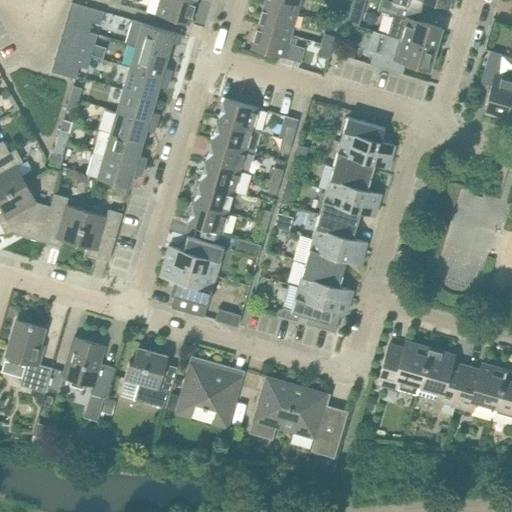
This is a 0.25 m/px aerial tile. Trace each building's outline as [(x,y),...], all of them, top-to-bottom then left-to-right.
[(189,24),(195,2),(188,0),(159,0),(156,14),(189,24)] [(297,14),(300,0),(264,0),(264,4),(297,14)] [(342,13),(345,3),(334,0),(333,0),(331,10),(342,13)] [(418,21),(421,10),(408,6),(393,1),(389,0),(385,12),(404,18),(399,38),(435,49),(441,27),(418,21)] [(426,0),(453,8),(454,0),(393,0),(393,1),(408,6),(421,10),(423,0),(426,0)] [(92,21),(95,9),(71,2),(68,14),(92,21)] [(290,36),(297,14),(264,4),(257,26),(290,36)] [(101,24),(104,12),(95,9),(92,21),(101,24)] [(89,32),(92,21),(68,14),(64,25),(89,32)] [(182,36),(182,35),(132,20),(125,42),(136,45),(167,55),(171,42),(178,44),(181,35),(182,36)] [(85,44),(89,32),(64,25),(61,37),(85,44)] [(290,36),(257,26),(251,48),(284,58),(290,36)] [(91,56),(98,34),(89,32),(85,44),(83,54),(91,56)] [(324,33),(321,44),(332,47),(335,36),(324,33)] [(82,55),(83,54),(85,44),(61,37),(58,48),(82,55)] [(429,70),(435,49),(399,38),(393,58),(374,52),(370,64),(402,74),(405,63),(429,70)] [(329,57),(332,47),(321,44),(318,54),(329,57)] [(164,67),(167,55),(136,45),(130,67),(168,79),(171,69),(164,67)] [(79,67),(82,55),(58,48),(55,60),(79,67)] [(347,49),(344,56),(353,59),(356,51),(347,49)] [(505,116),(511,92),(511,77),(496,73),(502,54),(490,50),(480,83),(491,86),(484,109),(505,116)] [(88,68),(91,56),(83,54),(82,55),(79,67),(88,68)] [(75,78),(79,67),(55,60),(51,71),(75,78)] [(165,88),(168,79),(130,67),(123,89),(155,98),(158,86),(165,88)] [(82,88),(73,85),(70,97),(78,100),(82,88)] [(151,111),(155,98),(123,89),(117,111),(155,122),(158,113),(151,111)] [(75,112),(78,100),(70,97),(66,110),(75,112)] [(258,108),(224,98),(218,119),(252,129),(258,108)] [(152,132),(155,122),(117,111),(111,133),(142,142),(146,130),(152,132)] [(292,141),(298,119),(285,116),(279,137),(283,138),(292,141)] [(348,117),(340,141),(392,157),(395,145),(381,141),(385,127),(348,117)] [(252,129),(218,119),(212,140),(246,149),(254,152),(261,131),(252,129)] [(69,132),(60,129),(57,141),(66,144),(69,132)] [(138,155),(142,142),(111,133),(100,130),(93,152),(142,166),(145,157),(138,155)] [(288,153),(292,141),(283,138),(279,150),(288,153)] [(246,149),(212,140),(206,161),(240,170),(246,149)] [(0,158),(9,153),(9,152),(3,141),(0,142),(0,158)] [(59,167),(66,144),(57,141),(50,164),(59,167)] [(389,168),(392,157),(340,141),(333,166),(370,177),(374,164),(389,168)] [(15,149),(9,152),(9,153),(0,158),(0,197),(26,183),(16,165),(23,162),(15,149)] [(140,175),(142,166),(93,152),(87,174),(129,187),(133,173),(140,175)] [(240,170),(206,161),(200,181),(234,191),(240,170)] [(367,189),(370,177),(333,166),(326,190),(378,205),(381,193),(367,189)] [(280,182),(283,170),(274,167),(270,179),(280,182)] [(276,194),(280,182),(270,179),(267,191),(276,194)] [(234,191),(200,181),(194,202),(227,212),(234,191)] [(40,241),(50,206),(36,202),(26,183),(0,197),(0,208),(2,212),(0,213),(0,223),(6,235),(11,232),(40,241)] [(375,216),(378,205),(326,190),(319,214),(356,225),(360,212),(375,216)] [(76,244),(86,210),(66,204),(68,197),(54,193),(50,206),(40,241),(61,247),(63,240),(76,244)] [(283,193),(281,203),(290,205),(292,196),(283,193)] [(227,212),(194,202),(188,223),(221,233),(227,212)] [(109,261),(122,213),(108,209),(106,216),(86,210),(76,244),(89,248),(87,255),(109,261)] [(271,211),(262,209),(258,221),(268,223),(271,211)] [(279,213),(275,226),(289,230),(293,217),(279,213)] [(353,238),(356,225),(319,214),(312,238),(364,253),(367,242),(353,238)] [(264,236),(268,223),(258,221),(255,233),(264,236)] [(224,247),(187,236),(183,250),(169,245),(164,261),(216,276),(224,247)] [(235,249),(258,256),(261,245),(238,238),(235,249)] [(360,265),(364,253),(312,238),(305,262),(342,273),(346,260),(360,265)] [(216,276),(164,261),(160,276),(174,280),(170,294),(174,295),(171,307),(204,317),(216,276)] [(339,286),(342,273),(305,262),(298,287),(350,302),(353,290),(339,286)] [(347,313),(350,302),(298,287),(292,309),(283,307),(278,309),(276,314),(298,321),(300,314),(308,316),(306,323),(335,332),(341,312),(347,313)] [(238,326),(241,315),(218,308),(215,320),(238,326)] [(20,385),(45,392),(52,368),(38,364),(41,355),(37,354),(45,328),(16,320),(6,355),(26,361),(20,385)] [(105,346),(74,336),(62,376),(92,385),(90,393),(106,398),(115,367),(100,363),(105,346)] [(416,394),(430,348),(405,341),(403,348),(389,343),(378,383),(416,394)] [(133,362),(129,361),(124,378),(139,382),(134,399),(165,408),(177,367),(165,363),(168,356),(137,347),(133,362)] [(454,355),(430,348),(416,394),(445,402),(442,412),(451,414),(454,405),(466,366),(452,362),(454,355)] [(241,377),(191,362),(177,412),(191,416),(195,402),(216,408),(212,422),(226,426),(241,377)] [(495,407),(506,370),(481,363),(479,370),(466,366),(454,405),(472,410),(475,401),(495,407)] [(511,371),(506,370),(495,407),(511,411),(511,371)] [(327,393),(266,376),(250,431),(271,438),(274,426),(315,438),(312,449),(333,456),(346,411),(324,405),(327,393)] [(37,421),(33,435),(47,439),(51,425),(37,421)] [(318,459),(317,469),(329,470),(333,470),(336,460),(318,459)]
